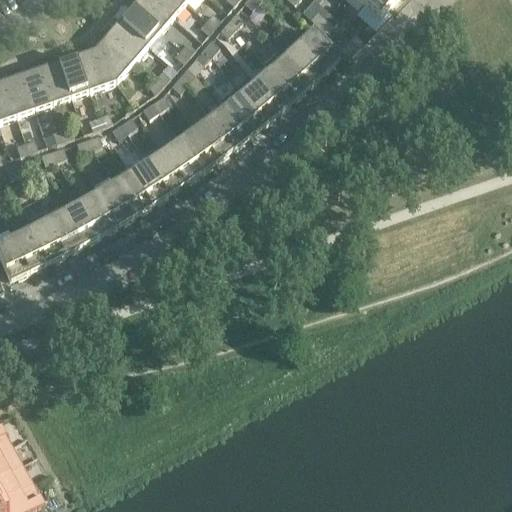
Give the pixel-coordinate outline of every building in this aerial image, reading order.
[(174,24),(146,0),(144,0),(133,13),(161,38),(174,24)] [(186,9),(175,0),(146,0),(174,24),(186,9)] [(194,0),(175,0),(186,9),(194,0)] [(239,5),(234,0),(228,0),(225,4),(233,12),(239,5)] [(260,7),(252,0),(244,9),(252,16),(260,7)] [(301,2),(298,0),(289,0),(286,4),(293,10),(301,2)] [(372,0),(352,0),(364,10),(372,0)] [(400,0),(372,0),(364,10),(380,24),(400,0)] [(161,38),(133,13),(120,27),(148,52),(161,38)] [(316,16),(309,24),(317,31),(324,23),(316,16)] [(212,19),(206,26),(214,33),(220,26),(212,19)] [(244,26),(236,19),(228,27),(236,35),(244,26)] [(332,30),(324,23),(317,31),(325,38),(332,30)] [(214,33),(206,26),(199,33),(208,41),(214,33)] [(148,52),(120,27),(107,42),(136,67),(148,52)] [(236,35),(228,27),(220,36),(228,43),(236,35)] [(340,65),(313,38),(299,51),(325,79),(340,65)] [(136,67),(107,42),(95,56),(116,89),(136,67)] [(220,53),(211,46),(204,55),(212,62),(220,53)] [(351,47),(344,55),(351,62),(359,53),(351,47)] [(187,48),(180,55),(189,62),(195,55),(187,48)] [(325,79),(299,51),(285,64),(310,92),(325,79)] [(189,62),(180,55),(174,62),(182,69),(189,62)] [(212,62),(204,55),(196,64),(204,71),(212,62)] [(116,89),(95,56),(76,63),(89,98),(116,89)] [(89,98),(76,63),(58,69),(71,105),(89,98)] [(310,92),(285,64),(271,77),(295,106),(310,92)] [(71,105),(58,69),(40,75),(53,111),(71,105)] [(195,81),(187,74),(179,83),(187,90),(195,81)] [(53,111),(40,75),(22,81),(34,117),(53,111)] [(161,77),(155,84),(163,91),(170,84),(161,77)] [(295,106),(271,77),(256,89),(280,119),(295,106)] [(34,117),(22,81),(4,88),(16,123),(34,117)] [(187,90),(179,83),(171,91),(180,99),(187,90)] [(163,91),(155,84),(149,91),(157,98),(163,91)] [(0,129),(16,123),(4,88),(0,89),(0,129)] [(280,119),(256,89),(241,102),(265,131),(280,119)] [(162,102),(161,103),(153,109),(159,118),(169,111),(162,102)] [(265,131),(241,102),(226,114),(249,144),(265,131)] [(159,118),(153,109),(143,115),(149,124),(159,118)] [(249,144),(226,114),(211,125),(234,156),(249,144)] [(106,120),(98,123),(101,134),(110,130),(106,120)] [(101,134),(98,123),(89,126),(92,137),(101,134)] [(138,132),(131,123),(122,130),(128,139),(138,132)] [(234,156),(211,125),(196,137),(218,168),(234,156)] [(128,139),(122,130),(112,136),(118,145),(128,139)] [(70,132),(61,136),(65,146),(74,143),(70,132)] [(65,146),(61,136),(52,139),(56,149),(65,146)] [(218,168),(196,137),(180,148),(202,179),(218,168)] [(102,151),(99,141),(88,144),(91,155),(102,151)] [(91,155),(88,144),(77,148),(80,159),(91,155)] [(34,145),(25,148),(29,159),(37,155),(34,145)] [(29,159),(25,148),(16,151),(20,162),(29,159)] [(202,179),(180,148),(164,159),(185,191),(202,179)] [(67,163),(64,153),(53,157),(56,167),(67,163)] [(56,167),(53,157),(42,160),(45,171),(56,167)] [(185,191),(164,159),(148,170),(168,202),(185,191)] [(33,175),(29,165),(18,169),(22,179),(33,175)] [(22,179),(18,169),(7,172),(11,183),(22,179)] [(168,202),(148,170),(132,180),(152,213),(168,202)] [(152,213),(132,180),(115,191),(135,223),(152,213)] [(135,223),(115,191),(99,200),(118,233),(135,223)] [(118,233),(99,200),(82,210),(100,243),(118,233)] [(100,243),(82,210),(65,219),(83,252),(100,243)] [(83,252),(65,219),(48,228),(65,262),(83,252)] [(65,262),(48,228),(31,237),(48,271),(65,262)] [(48,271),(31,237),(14,245),(30,279),(48,271)] [(30,279),(14,245),(0,251),(0,264),(11,288),(30,279)] [(12,451),(2,431),(0,432),(0,511),(39,511),(44,509),(12,451)]
